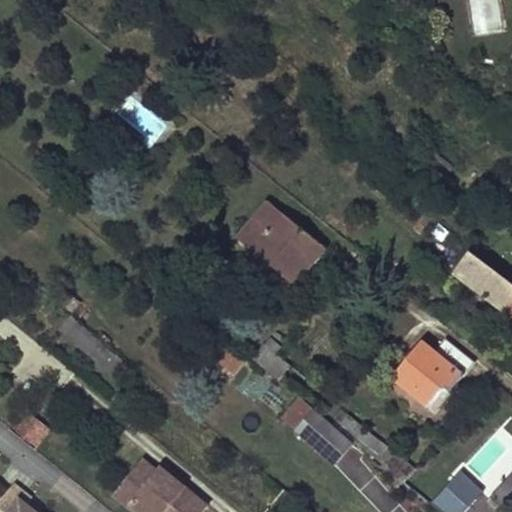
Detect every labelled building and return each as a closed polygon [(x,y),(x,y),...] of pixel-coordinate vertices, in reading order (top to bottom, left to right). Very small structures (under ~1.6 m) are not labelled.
[(85,108),(73,100),(66,110),(78,118),(85,108)] [(269,204),(240,239),(296,284),(324,249),(269,204)] [(481,204),(474,213),(502,236),(510,227),(481,204)] [(511,283),(505,277),(472,253),(457,274),(494,302),(496,299),(511,311),(511,283)] [(65,291),(58,301),(72,313),(80,303),(65,291)] [(69,317),(60,329),(92,354),(101,344),(69,317)] [(269,339),(264,346),(277,356),(282,349),(269,339)] [(431,408),(446,389),(451,393),(464,377),(475,363),(447,340),(435,353),(424,344),(406,366),(397,376),(395,379),(431,408)] [(92,354),(91,356),(116,377),(126,365),(101,344),(92,354)] [(264,346),(253,359),(266,369),(277,356),(264,346)] [(229,350),(219,365),(235,376),(245,361),(229,350)] [(277,356),(266,369),(280,381),(291,367),(277,356)] [(401,362),(393,373),(397,376),(406,366),(401,362)] [(257,398),(272,382),(257,368),(242,384),(257,398)] [(304,400),(286,421),(297,431),(315,410),(304,400)] [(315,410),(297,431),(336,465),(353,445),(315,410)] [(26,412),(11,430),(24,440),(38,422),(26,412)] [(349,415),(342,423),(372,449),(380,440),(349,415)] [(38,422),(24,440),(36,449),(50,431),(38,422)] [(380,440),(372,449),(387,462),(400,471),(395,477),(404,484),(416,469),(380,440)] [(143,460),(115,495),(130,508),(132,505),(140,511),(204,511),(208,507),(160,468),(157,472),(143,460)] [(387,462),(382,468),(395,477),(400,471),(387,462)] [(0,511),(34,511),(26,505),(31,500),(31,499),(13,484),(0,500),(0,511)] [(26,505),(34,511),(39,511),(42,509),(31,500),(26,505)]
